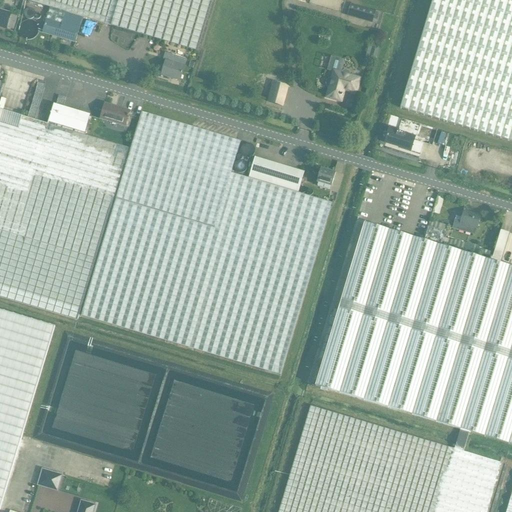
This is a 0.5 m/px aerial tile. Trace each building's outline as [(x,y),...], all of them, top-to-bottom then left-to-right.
[(65,12),(83,18),(196,52),(211,0),(25,0),(25,1),(50,8),(46,19),(62,24),(65,12)] [(511,0),(432,0),(400,108),(511,141),(511,0)] [(346,16),(371,23),(374,13),(349,6),(346,16)] [(0,27),(7,30),(11,15),(0,11),(0,27)] [(75,44),(83,18),(65,12),(62,24),(46,19),(42,34),(75,44)] [(179,82),(184,66),(186,61),(164,54),(162,60),(165,61),(161,76),(179,82)] [(348,72),(348,71),(345,70),(344,71),(343,71),(342,72),(342,73),(341,74),(333,72),(331,80),(330,79),(329,79),(327,80),(326,80),(325,84),(326,84),(326,85),(327,86),(328,87),(329,87),(326,97),(340,101),(341,97),(342,97),(342,95),(344,90),(355,93),(358,79),(349,77),(349,75),(349,74),(349,73),(349,72),(348,72)] [(273,83),(267,103),(283,107),(288,87),(273,83)] [(54,104),(48,125),(84,135),(90,115),(54,104)] [(124,127),(129,112),(104,105),(100,119),(124,127)] [(0,297),(78,320),(128,148),(84,135),(48,125),(0,110),(0,297)] [(298,193),(248,178),(231,173),(240,142),(142,112),(115,200),(81,316),(280,376),(331,203),(298,193)] [(411,151),(415,137),(399,132),(399,130),(389,127),(384,143),(411,151)] [(255,157),(248,178),(298,193),(304,172),(255,157)] [(331,188),(335,173),(321,168),(316,183),(331,188)] [(476,229),(480,216),(464,211),(461,222),(455,220),(452,229),(472,235),(474,228),(476,229)] [(511,267),(500,264),(491,261),(364,223),(315,386),(511,445),(511,267)] [(444,231),(428,226),(425,238),(441,243),(444,231)] [(501,231),(491,261),(500,264),(510,234),(501,231)] [(0,508),(55,327),(0,310),(0,508)] [(485,511),(500,463),(310,406),(278,511),(485,511)] [(43,470),(38,486),(58,491),(62,475),(43,470)] [(93,511),(95,506),(82,502),(78,511),(93,511)]
